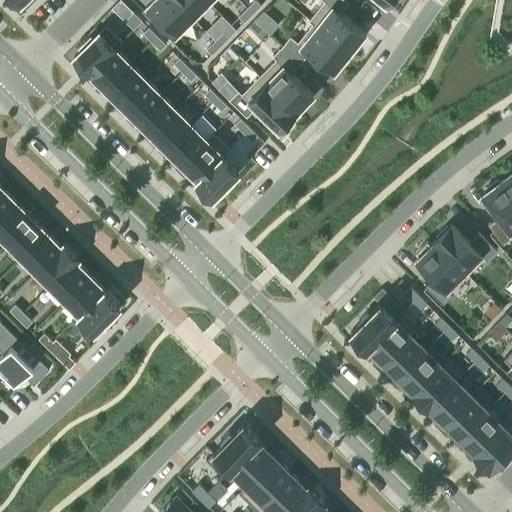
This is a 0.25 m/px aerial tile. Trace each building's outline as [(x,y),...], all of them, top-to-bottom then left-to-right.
[(151,0),(147,5),(175,33),(192,16),(175,0),(151,0)] [(175,0),(192,16),(207,0),(175,0)] [(257,0),(253,0),(247,6),(253,12),(261,4),(257,0)] [(323,0),(309,18),(313,21),(350,50),(352,47),(354,48),(364,35),(362,34),(365,31),(340,11),(348,1),(347,0),(323,0)] [(247,6),(239,15),(244,21),(253,12),(247,6)] [(133,10),(125,19),(133,27),(142,19),(133,10)] [(290,34),(282,44),(300,60),(309,49),(334,69),(337,66),(339,67),(349,55),(347,53),(350,50),(313,21),(298,40),(290,34)] [(81,49),(74,56),(90,72),(115,46),(122,39),(106,23),(99,30),(92,37),(91,36),(79,47),(81,49)] [(149,26),(143,32),(151,40),(157,34),(149,26)] [(223,30),(215,39),(221,44),(229,36),(223,30)] [(157,34),(151,40),(160,48),(166,43),(157,34)] [(215,39),(207,47),(212,53),(221,44),(215,39)] [(276,57),(259,74),(296,110),(299,107),(300,109),(312,97),(310,96),(313,93),(290,70),(300,60),(282,44),(273,53),(276,57)] [(115,46),(90,72),(105,87),(131,61),(115,46)] [(179,56),(174,62),(182,70),(188,65),(179,56)] [(131,61),(105,87),(120,102),(146,76),(131,61)] [(188,65),(182,70),(191,79),(196,73),(188,65)] [(239,88),(229,97),(247,115),(256,105),(278,128),(296,110),(259,74),(242,91),(239,88)] [(146,76),(120,102),(136,117),(161,92),(146,76)] [(239,88),(227,76),(218,85),(229,97),(239,88)] [(210,87),(204,92),(213,101),(218,95),(210,87)] [(161,92),(136,117),(151,133),(177,107),(161,92)] [(218,95),(213,101),(221,109),(227,104),(218,95)] [(177,107),(151,133),(166,148),(192,122),(177,107)] [(192,122),(166,148),(182,163),(207,137),(213,130),(216,127),(201,113),(192,122)] [(241,117),(235,123),(244,131),(249,125),(241,117)] [(249,125),(244,131),(252,140),(258,134),(249,125)] [(207,137),(182,163),(197,178),(223,152),(223,153),(230,146),(213,130),(207,137)] [(223,152),(197,178),(213,194),(220,187),(222,188),(233,177),(231,175),(238,168),(223,153),(223,152)] [(506,176),(503,179),(511,190),(511,167),(504,174),(506,176)] [(487,191),(483,194),(499,215),(488,223),(503,242),(511,235),(511,231),(510,228),(511,226),(511,190),(503,179),(499,181),(497,179),(485,188),(487,191)] [(3,187),(0,190),(0,219),(18,201),(3,187)] [(18,201),(0,219),(0,234),(7,241),(32,215),(18,201)] [(32,215),(7,241),(21,255),(47,230),(32,215)] [(436,237),(433,239),(464,271),(482,253),(487,258),(496,249),(479,231),(469,240),(451,222),(447,225),(435,236),(436,237)] [(47,230),(21,255),(36,270),(61,244),(47,230)] [(427,239),(416,250),(419,254),(416,257),(434,275),(425,285),(443,303),(452,293),(447,288),(464,271),(433,239),(431,242),(427,239)] [(61,244),(36,270),(50,284),(76,258),(76,259),(79,256),(63,241),(61,244)] [(76,258),(50,284),(59,292),(65,299),(90,273),(76,259),(76,258)] [(90,273),(65,299),(78,313),(79,313),(105,287),(90,273)] [(411,285),(405,291),(413,299),(419,294),(411,285)] [(78,313),(75,316),(91,331),(101,321),(103,322),(114,311),(113,309),(120,302),(105,287),(79,313),(78,313)] [(419,294),(413,299),(422,308),(427,302),(419,294)] [(360,320),(351,330),(367,346),(396,317),(395,316),(380,301),(370,311),(368,309),(359,319),(360,320)] [(15,303),(10,308),(18,317),(24,311),(15,303)] [(396,317),(367,346),(382,361),(411,332),(412,333),(418,326),(402,309),(395,316),(396,317)] [(24,311),(18,317),(27,325),(32,320),(24,311)] [(511,316),(507,311),(499,320),(505,325),(511,317),(511,316)] [(441,316),(436,321),(444,330),(450,324),(441,316)] [(0,317),(0,347),(3,351),(0,353),(0,370),(14,384),(24,374),(34,383),(49,367),(0,319),(1,318),(0,317)] [(499,320),(491,328),(496,334),(505,325),(499,320)] [(450,324),(444,330),(452,338),(458,332),(450,324)] [(44,331),(39,337),(47,345),(53,340),(44,331)] [(411,332),(382,361),(397,377),(426,347),(412,333),(411,332)] [(53,340),(47,345),(56,354),(69,367),(75,361),(62,347),(61,348),(53,340)] [(472,346),(466,352),(475,360),(480,354),(472,346)] [(426,347),(397,377),(413,392),(442,362),(441,362),(426,347)] [(480,354),(475,360),(483,368),(489,363),(480,354)] [(442,362),(413,392),(428,407),(457,378),(458,378),(465,371),(448,355),(441,362),(442,362)] [(503,377),(497,382),(505,390),(511,385),(503,377)] [(457,378),(428,407),(443,422),(472,393),(458,378),(457,378)] [(472,393),(443,422),(459,437),(488,408),(472,393)] [(488,408),(459,437),(474,453),(503,423),(488,408)] [(223,441),(206,458),(223,475),(230,469),(229,468),(258,439),(259,440),(261,437),(244,420),(233,431),(230,428),(221,438),(223,441)] [(511,431),(503,423),(474,453),(490,468),(511,446),(511,431)] [(258,439),(229,468),(230,469),(245,483),(246,484),(274,455),(259,440),(258,439)] [(245,483),(238,490),(255,507),(291,471),(274,455),(246,484),(245,483)] [(291,471),(255,507),(260,511),(282,511),(307,487),(306,486),(291,471)] [(199,482),(192,489),(200,497),(207,490),(199,482)] [(307,487),(282,511),(314,511),(323,503),(324,504),(326,501),(309,484),(306,486),(307,487)] [(207,490),(200,497),(209,506),(216,499),(207,490)] [(160,511),(197,511),(192,507),(191,509),(176,494),(159,511),(160,511)] [(323,503),(314,511),(331,511),(324,504),(323,503)]
